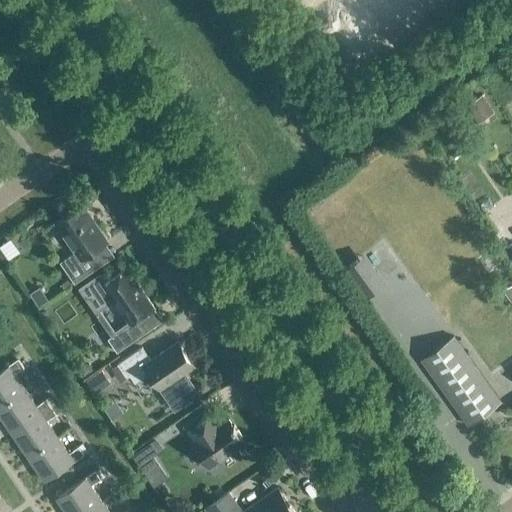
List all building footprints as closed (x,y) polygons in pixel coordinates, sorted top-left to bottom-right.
[(477,123),(494,112),(482,94),(465,105),(477,123)] [(422,117),(428,124),(453,107),(448,99),(422,117)] [(114,256),(105,242),(108,240),(83,204),(55,223),(75,252),(60,262),(75,283),(114,256)] [(365,252),(344,267),(348,274),(365,297),(381,285),(386,282),(365,252)] [(98,277),(80,289),(95,310),(112,298),(130,323),(108,338),(117,352),(147,331),(138,318),(154,307),(126,267),(102,283),(98,277)] [(511,282),(502,289),(511,302),(511,282)] [(468,426),(501,403),(455,338),(422,361),(468,426)] [(142,346),(117,363),(127,377),(130,375),(135,383),(150,373),(161,389),(174,409),(199,391),(187,372),(195,366),(178,341),(151,360),(142,346)] [(0,405),(25,389),(14,373),(24,366),(18,358),(7,365),(8,366),(0,370),(0,405)] [(101,371),(89,379),(97,390),(109,382),(101,371)] [(25,389),(0,405),(0,415),(12,433),(51,406),(46,398),(36,405),(25,389)] [(56,414),(51,406),(12,433),(28,457),(58,437),(46,421),(56,414)] [(208,467),(245,442),(229,419),(219,426),(208,409),(184,425),(196,441),(192,444),(208,467)] [(68,452),(58,437),(28,457),(45,481),(73,461),(73,462),(84,454),(78,446),(68,452)] [(152,456),(163,448),(156,438),(133,453),(155,485),(167,477),(152,456)] [(66,511),(85,511),(102,501),(91,485),(101,479),(95,470),(84,477),(84,478),(56,497),(66,511)] [(295,511),(278,487),(242,511),(227,491),(205,506),(209,511),(295,511)] [(109,511),(102,501),(85,511),(123,511),(120,511),(109,511)]
